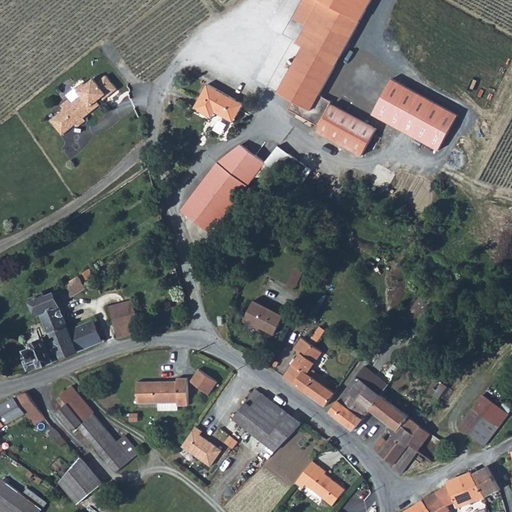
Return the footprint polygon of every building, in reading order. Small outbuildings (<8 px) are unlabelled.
[(371,0),(300,0),(293,15),(308,23),(298,41),(305,45),(280,91),(312,108),(371,0)] [(117,88),(106,74),(98,81),(94,77),(87,83),(85,80),(77,87),(82,94),(73,102),(70,98),(62,104),(65,108),(77,122),(79,125),(87,119),(85,116),(101,103),(99,99),(103,96),(107,93),(109,95),(117,88)] [(457,115),(394,80),(375,113),(439,148),(457,115)] [(197,106),(211,114),(214,108),(219,111),(233,118),(236,112),(240,114),(247,103),(210,82),(197,106)] [(293,99),(288,108),(304,117),(309,108),(293,99)] [(377,127),(333,104),(320,129),(361,154),(377,127)] [(77,122),(65,108),(52,119),(64,133),(77,122)] [(219,111),(214,108),(211,114),(216,117),(219,111)] [(182,208),(212,231),(256,173),(267,159),(244,142),(219,162),(182,208)] [(267,159),(256,173),(284,170),(290,163),(301,171),(307,163),(280,142),(267,159)] [(305,290),(311,271),(293,266),(288,285),(305,290)] [(88,278),(96,273),(94,267),(85,273),(88,278)] [(85,280),(82,275),(66,284),(69,289),(85,280)] [(122,285),(106,289),(110,303),(126,298),(122,285)] [(42,312),(49,331),(69,323),(56,291),(48,295),(45,292),(33,297),(39,313),(42,312)] [(423,296),(408,304),(416,317),(430,308),(423,296)] [(114,318),(138,311),(134,298),(111,304),(114,318)] [(285,313),(255,298),(246,318),(275,333),(285,313)] [(116,323),(140,317),(138,311),(114,318),(116,323)] [(143,330),(140,317),(116,323),(119,336),(143,330)] [(71,328),(79,349),(103,339),(95,319),(71,328)] [(27,369),(79,349),(71,328),(69,323),(49,331),(52,337),(47,339),(46,337),(32,342),(33,345),(26,348),(29,358),(24,360),(27,369)] [(307,370),(313,375),(317,370),(313,367),(324,351),(304,337),(296,347),(303,352),(286,376),(297,384),(307,370)] [(216,377),(199,365),(192,376),(192,381),(206,391),(216,377)] [(317,378),(313,375),(307,370),(297,384),(308,391),(317,378)] [(327,377),(321,372),(317,370),(313,375),(317,378),(308,391),(325,403),(335,390),(324,382),(327,377)] [(445,373),(433,393),(447,401),(458,380),(445,373)] [(355,428),(372,408),(384,393),(358,374),(331,411),(355,428)] [(178,379),(138,380),(139,401),(161,400),(162,406),(180,405),(180,403),(190,403),(189,375),(178,375),(178,379)] [(118,440),(95,412),(96,410),(73,383),(62,393),(68,401),(84,420),(79,424),(118,469),(132,457),(118,440)] [(235,415),(265,440),(278,426),(253,404),(263,392),(257,387),(256,388),(235,415)] [(421,404),(427,397),(422,392),(419,395),(416,393),(417,391),(413,388),(408,394),(421,404)] [(28,390),(0,404),(0,413),(6,423),(27,410),(37,423),(46,416),(28,390)] [(253,404),(278,426),(289,413),(263,392),(253,404)] [(509,411),(501,405),(484,392),(459,424),(485,443),(509,411)] [(397,428),(393,434),(407,445),(423,424),(392,399),(384,393),(372,408),(397,428)] [(68,401),(58,411),(73,429),(79,424),(84,420),(68,401)] [(501,405),(509,411),(511,407),(511,406),(505,401),(501,405)] [(289,413),(278,426),(265,440),(276,449),(301,423),(289,413)] [(62,446),(66,441),(51,424),(46,429),(62,446)] [(204,429),(198,424),(184,444),(212,464),(223,447),(202,432),(204,429)] [(423,424),(407,445),(405,448),(415,456),(419,450),(433,460),(448,443),(423,424)] [(132,457),(139,451),(140,450),(126,433),(118,440),(132,457)] [(405,448),(407,445),(393,434),(381,450),(395,462),(405,448)] [(402,472),(415,456),(405,448),(395,462),(393,464),(402,472)] [(103,481),(82,456),(61,482),(78,504),(103,481)] [(331,467),(317,456),(300,477),(307,483),(310,480),(337,502),(349,486),(329,469),(331,467)] [(470,470),(476,480),(491,472),(487,465),(477,469),(475,466),(470,468),(470,470)] [(485,496),(476,480),(470,470),(460,474),(471,501),(485,496)] [(491,472),(476,480),(485,496),(501,489),(491,472)] [(448,480),(449,484),(456,500),(458,506),(471,501),(460,474),(448,480)] [(0,503),(5,508),(9,511),(39,511),(42,508),(2,477),(0,480),(0,503)] [(449,484),(438,490),(447,505),(456,500),(449,484)] [(438,490),(424,499),(432,511),(434,511),(447,505),(438,490)] [(432,511),(424,499),(401,511),(432,511)]
